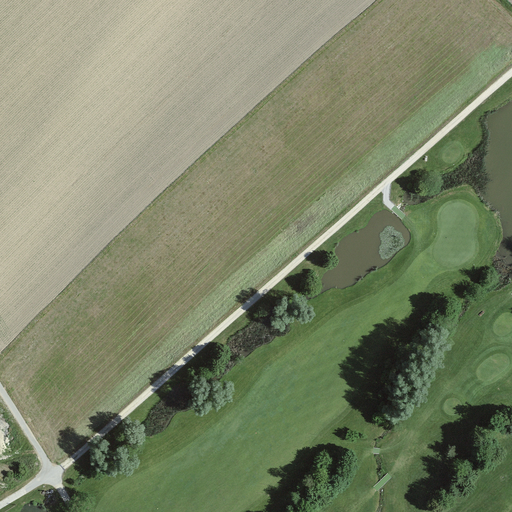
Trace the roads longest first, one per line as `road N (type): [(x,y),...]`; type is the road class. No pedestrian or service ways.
road 1 (track): [(0,505),(62,468),(511,71)]
road 2 (track): [(0,386),(74,511)]
